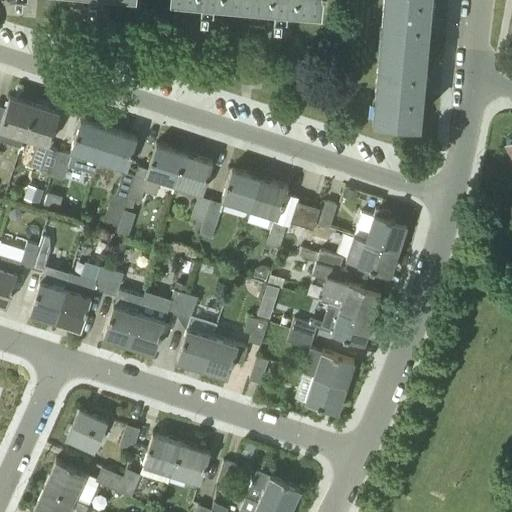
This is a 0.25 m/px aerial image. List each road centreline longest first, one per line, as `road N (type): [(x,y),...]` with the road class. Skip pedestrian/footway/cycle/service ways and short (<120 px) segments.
road 1 (residential): [(449,192),(0,57)]
road 2 (residential): [(352,455),(55,360)]
road 3 (residential): [(352,455),(416,313),(449,192)]
road 4 (residential): [(0,491),(55,360)]
